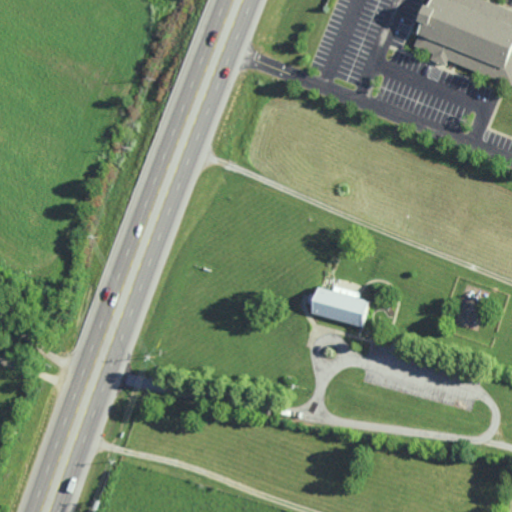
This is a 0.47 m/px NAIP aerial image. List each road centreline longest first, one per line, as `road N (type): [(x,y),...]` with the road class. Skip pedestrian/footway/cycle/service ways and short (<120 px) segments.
road 1 (trunk): [(239,0),(44,511)]
road 2 (track): [(183,143),(511,279)]
